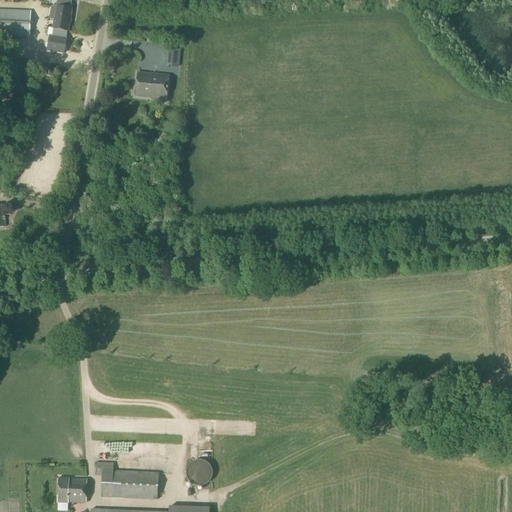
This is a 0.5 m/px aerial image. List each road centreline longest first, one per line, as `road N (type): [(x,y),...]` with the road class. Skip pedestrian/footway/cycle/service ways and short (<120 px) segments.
road 1 (unclassified): [(58,276),(511,240)]
road 2 (unclassified): [(58,276),(107,0)]
